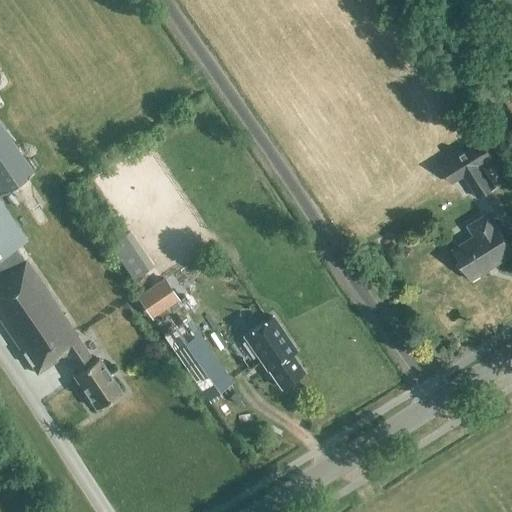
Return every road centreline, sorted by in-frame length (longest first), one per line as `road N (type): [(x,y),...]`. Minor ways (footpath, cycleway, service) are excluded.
road 1 (unclassified): [(439,404),(158,0)]
road 2 (tertiary): [(266,511),(439,404)]
